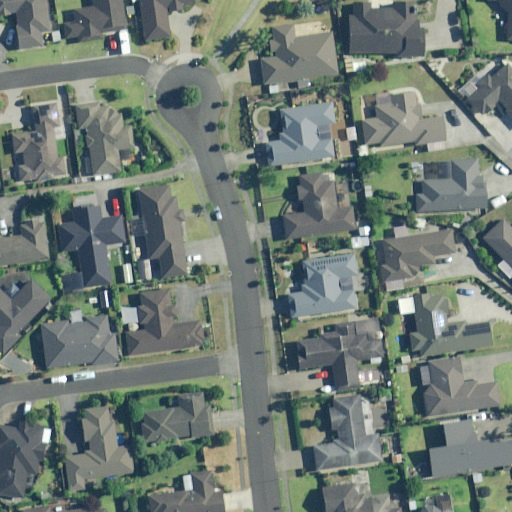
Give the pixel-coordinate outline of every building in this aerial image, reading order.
[(0,0),(0,44),(3,59),(43,52),(31,0),(0,0)] [(122,30),(107,31),(107,29),(107,27),(103,0),(77,0),(79,16),(60,17),(61,32),(47,33),(49,51),(105,46),(105,50),(122,50),(122,30)] [(113,0),(113,1),(123,0),(128,52),(153,49),(148,2),(160,0),(113,0)] [(511,50),(511,0),(472,0),(471,11),(486,12),(485,50),(511,50)] [(336,11),(336,23),(331,23),(332,63),(410,62),(410,23),(401,23),(401,12),(378,11),(378,18),(355,17),(356,12),(336,11)] [(258,38),(260,66),(246,67),(249,93),(324,87),(322,68),(320,33),(258,38)] [(511,89),(496,68),(449,104),(470,131),(485,120),(498,138),(511,128),(511,89)] [(428,122),(407,123),(405,102),(375,105),(376,114),(361,114),(361,127),(346,128),(349,157),(430,150),(428,122)] [(293,114),(262,116),(264,149),(250,150),(251,176),(316,173),(315,147),(303,147),(302,136),(318,134),(316,111),(293,113),(293,114)] [(92,112),(59,115),(62,140),(70,139),(75,186),(102,183),(99,160),(116,159),(114,129),(96,131),(93,131),(92,112)] [(18,137),(0,139),(0,162),(3,162),(5,190),(44,187),(42,154),(41,154),(40,142),(45,141),(41,115),(15,118),(18,137)] [(470,189),(466,189),(466,170),(437,170),(437,189),(405,189),(405,203),(401,203),(401,220),(469,220),(469,217),(470,217),(470,189)] [(337,217),(322,218),(318,180),(283,184),(287,222),(266,224),(269,251),(340,243),(337,217)] [(129,271),(143,270),(145,289),(173,286),(170,250),(166,251),(160,194),(121,198),(129,271)] [(85,214),(55,217),(64,296),(94,293),(89,254),(110,251),(106,224),(87,227),(85,214)] [(511,243),(507,248),(488,227),(463,249),(511,303),(511,243)] [(3,246),(0,246),(0,273),(5,273),(5,274),(33,272),(29,230),(1,232),(3,246)] [(367,236),(350,238),(351,248),(368,246),(367,236)] [(366,248),(368,270),(369,301),(393,288),(414,277),(416,274),(420,273),(419,267),(431,269),(433,263),(441,263),(438,239),(366,248)] [(339,265),(320,266),(286,269),(288,300),(272,302),(274,330),(340,324),(338,296),(322,297),(321,287),(341,286),(339,265)] [(0,346),(37,308),(16,288),(0,303),(0,346)] [(122,301),(125,338),(109,340),(111,365),(188,356),(185,332),(164,334),(161,298),(122,301)] [(426,301),(393,306),(399,341),(391,342),(395,369),(476,357),(472,330),(432,336),(426,301)] [(96,325),(25,333),(30,380),(102,372),(96,325)] [(281,383),(316,379),(318,403),(343,400),(341,376),(368,373),(364,340),(277,350),(281,383)] [(478,389),(448,393),(445,367),(411,371),(414,398),(405,400),(409,427),(482,416),(478,389)] [(359,444),(353,445),(348,403),(315,407),(320,449),(295,452),(299,482),(363,474),(359,444)] [(160,408),(161,420),(125,422),(127,453),(195,448),(194,424),(193,406),(160,408)] [(96,415),(66,417),(69,463),(56,465),(48,466),(52,503),(69,501),(68,491),(117,483),(113,457),(99,459),(96,415)] [(7,429),(6,438),(0,437),(0,506),(5,507),(8,490),(22,493),(31,433),(7,429)] [(498,475),(494,447),(462,451),(459,431),(424,436),(427,456),(413,458),(417,487),(498,475)] [(511,473),(503,474),(508,510),(511,509),(511,473)] [(177,503),(131,504),(131,511),(207,511),(208,502),(199,503),(198,482),(176,483),(177,503)] [(382,511),(381,504),(339,508),(337,492),(305,495),(306,511),(382,511)]
